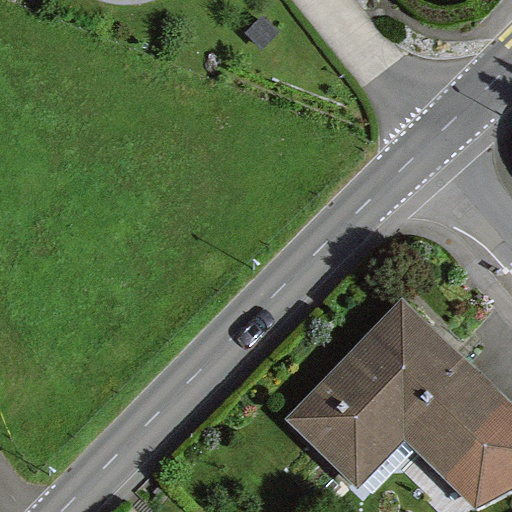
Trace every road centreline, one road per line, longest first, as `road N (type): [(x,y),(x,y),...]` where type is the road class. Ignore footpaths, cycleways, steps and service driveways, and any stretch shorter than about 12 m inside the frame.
road 1 (tertiary): [(65,511),(434,135)]
road 2 (residential): [(434,135),(327,0)]
road 3 (residential): [(511,238),(434,135)]
